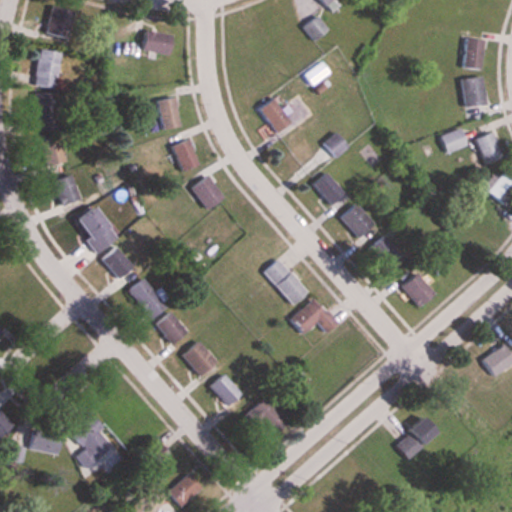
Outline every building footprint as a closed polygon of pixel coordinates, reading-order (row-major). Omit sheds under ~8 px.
[(60,42),(70,16),(47,6),(36,32),(60,42)] [(299,28),(311,39),(322,27),(310,17),(299,28)] [(166,52),(165,32),(137,33),(138,54),(166,52)] [(476,69),(479,39),(460,38),(457,67),(476,69)] [(29,85),(51,88),(55,51),(33,49),(29,85)] [(460,107),(483,103),(477,75),(454,79),(460,107)] [(47,93),(30,93),(30,120),(47,120),(47,93)] [(158,130),(176,125),(169,97),(150,101),(158,130)] [(270,131),(284,121),(268,98),(253,108),(270,131)] [(435,135),(441,153),(463,146),(457,127),(435,135)] [(481,165),(499,158),(488,131),(470,138),(481,165)] [(36,137),(39,165),(59,163),(55,135),(36,137)] [(310,156),(293,136),(277,149),(295,169),(310,156)] [(178,171),(194,164),(182,138),(166,146),(178,171)] [(497,203),(511,187),(511,179),(499,167),(480,187),(497,203)] [(339,193),(323,172),(308,183),(324,204),(339,193)] [(55,205),(73,199),(65,174),(47,180),(55,205)] [(218,196),(202,174),(184,187),(201,210),(218,196)] [(370,223),(349,203),(334,218),(354,238),(370,223)] [(92,253),(110,238),(85,206),(66,221),(92,253)] [(396,255),(380,234),(362,248),(379,269),(396,255)] [(107,277),(127,268),(118,245),(97,254),(107,277)] [(257,272),(287,305),(303,290),(273,257),(257,272)] [(394,286),(413,307),(428,293),(410,272),(394,286)] [(161,305),(138,278),(122,291),(144,319),(161,305)] [(284,321),(298,334),(310,322),(321,333),(332,322),(307,297),(284,321)] [(165,344),(180,333),(165,312),(149,323),(165,344)] [(194,376),(211,362),(193,341),(176,355),(194,376)] [(511,360),(499,343),(475,360),(487,377),(511,360)] [(237,393),(218,374),(204,388),(223,407),(237,393)] [(285,418),(260,395),(237,419),(249,430),(256,423),(269,435),(285,418)] [(106,447),(83,416),(61,432),(84,463),(106,447)] [(403,460),(429,433),(414,418),(387,444),(403,460)] [(51,455),(54,438),(26,433),(23,451),(51,455)] [(162,493),(175,508),(196,488),(182,473),(162,493)] [(148,511),(147,511),(159,501),(149,488),(124,508),(127,511),(148,511)] [(309,507),(313,511),(343,511),(324,492),(309,507)]
